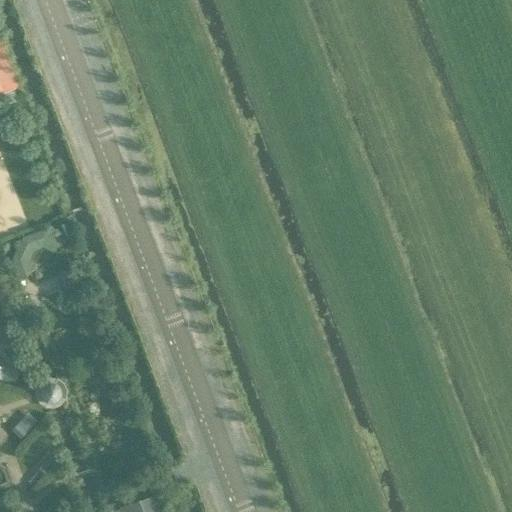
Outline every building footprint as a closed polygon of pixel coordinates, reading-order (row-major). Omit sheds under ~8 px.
[(21,237),(11,258),(20,282),(33,270),(30,259),(34,251),(43,247),(53,252),(66,240),(56,235),(44,229),(43,229),(21,237)] [(68,271),(59,274),(65,287),(73,283),(68,271)] [(17,373),(19,364),(9,361),(7,371),(17,373)] [(46,379),(43,382),(41,386),(41,394),(45,400),(49,402),(53,404),(56,404),(58,403),(61,402),(63,401),(65,399),(66,398),(68,395),(69,390),(68,386),(66,382),(62,378),(60,377),(55,376),(50,377),(46,379)] [(17,424),(11,430),(11,431),(20,439),(24,435),(26,433),(25,431),(17,424)] [(42,433),(35,424),(25,431),(26,433),(32,440),(42,433)] [(134,466),(132,471),(137,475),(142,474),(144,468),(140,464),(134,466)] [(42,465),(36,471),(37,472),(42,476),(48,470),(42,465)] [(164,511),(158,494),(120,508),(121,511),(164,511)]
